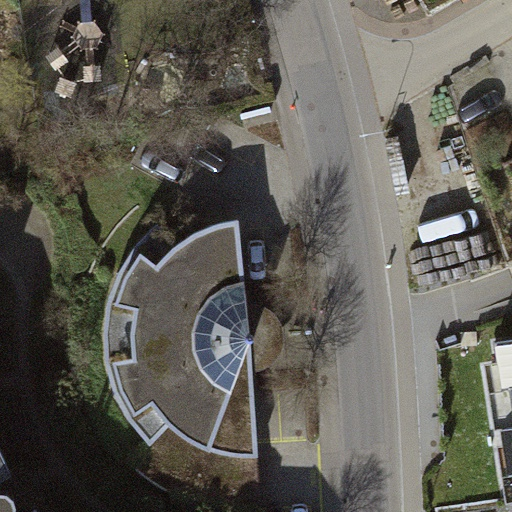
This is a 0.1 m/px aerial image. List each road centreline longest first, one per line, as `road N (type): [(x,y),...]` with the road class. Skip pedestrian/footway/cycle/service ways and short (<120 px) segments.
road 1 (residential): [(374,511),(366,325),(326,98)]
road 2 (residential): [(326,98),(392,76),(511,10)]
